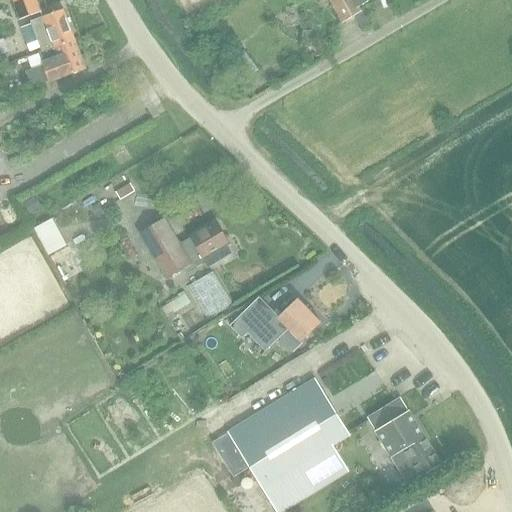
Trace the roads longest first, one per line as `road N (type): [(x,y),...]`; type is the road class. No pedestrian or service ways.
road 1 (unclassified): [(511,485),(481,404),(438,343),(224,130)]
road 2 (residential): [(224,130),(434,0)]
road 3 (unclassified): [(224,130),(177,83),(118,0)]
